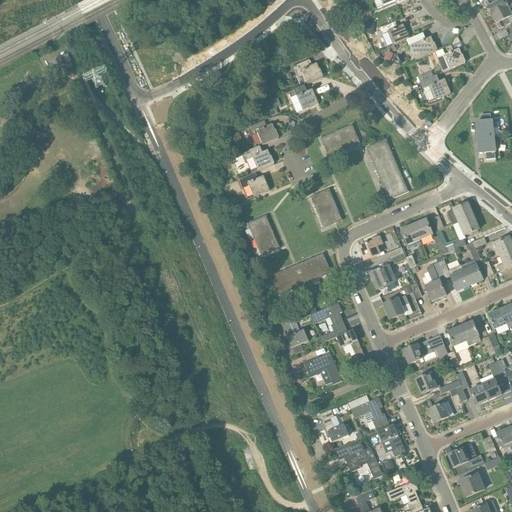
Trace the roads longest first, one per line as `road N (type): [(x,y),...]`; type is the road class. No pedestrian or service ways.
road 1 (residential): [(465,181),(346,242),(345,261),(381,345)]
road 2 (track): [(311,502),(292,506),(274,497),(251,444),(235,428),(176,437)]
road 3 (residential): [(175,85),(293,0)]
road 4 (residential): [(381,345),(511,289)]
road 5 (residential): [(295,172),(288,155),(294,132),(369,85)]
